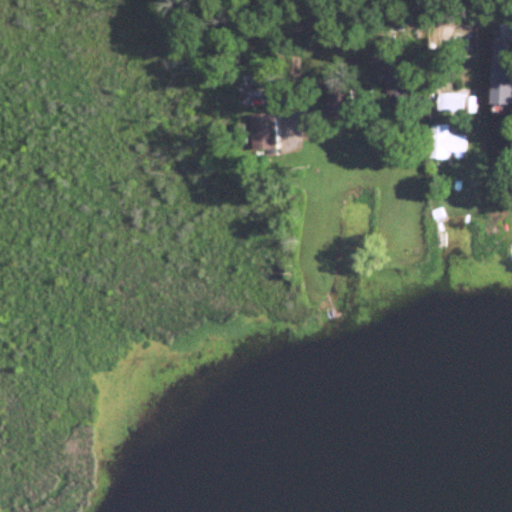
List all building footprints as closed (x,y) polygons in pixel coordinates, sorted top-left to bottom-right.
[(412,68),(390,68),(390,107),(412,107),(412,68)] [(353,111),(353,84),(329,84),(329,111),(353,111)] [(439,112),(474,112),(474,100),(466,100),(466,95),(439,95),(439,112)] [(277,150),(277,116),(253,116),(254,151),(277,150)] [(432,126),(431,160),(449,161),(449,153),(467,154),(467,136),(449,136),(449,126),(432,126)]
